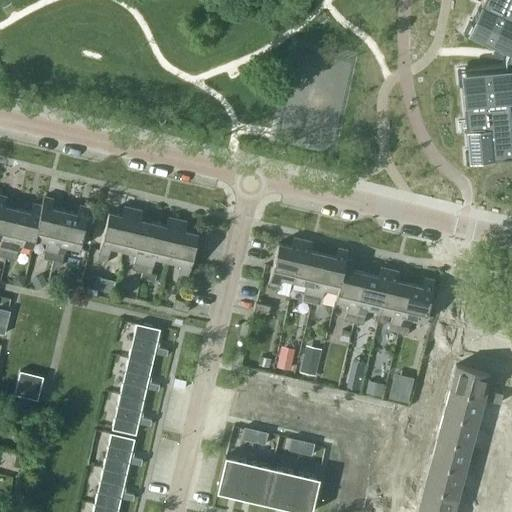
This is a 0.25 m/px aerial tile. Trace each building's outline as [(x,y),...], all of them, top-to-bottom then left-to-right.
[(476,22),(471,33),(509,50),(511,42),(511,0),(481,0),(472,21),(476,22)] [(466,81),(461,82),(468,150),(472,149),(473,160),(511,156),(511,131),(506,66),(465,70),(466,81)] [(0,256),(6,258),(18,208),(5,205),(7,197),(0,195),(0,238),(1,239),(0,243),(0,256)] [(52,260),(64,210),(51,207),(53,199),(43,196),(41,205),(42,205),(35,238),(47,241),(43,257),(52,260)] [(42,205),(41,205),(33,203),(31,211),(18,208),(6,258),(16,260),(20,243),(33,246),(35,238),(42,205)] [(64,210),(52,260),(62,262),(66,244),(80,248),(89,207),(79,205),(77,214),(64,210)] [(123,249),(132,209),(123,206),(121,215),(108,212),(96,261),(106,264),(110,246),(123,249)] [(132,209),(123,249),(136,253),(132,269),(141,272),(153,223),(140,220),(142,211),(132,209)] [(168,260),(177,219),(168,217),(166,226),(153,223),(141,272),(140,278),(155,282),(157,273),(151,272),(155,257),(168,260)] [(177,219),(168,260),(181,263),(179,273),(188,275),(198,234),(184,230),(186,221),(177,219)] [(295,282),(305,241),(296,239),(294,248),(280,244),(270,285),(279,288),(281,278),(295,282)] [(313,304),(325,255),(312,252),(314,243),(305,241),(295,282),(307,284),(303,301),(313,304)] [(347,260),(348,260),(350,251),(340,249),(338,258),(325,255),(313,304),(323,306),(327,289),(339,291),(339,292),(347,260)] [(357,262),(348,260),(347,260),(339,292),(339,291),(337,300),(350,304),(346,321),(355,323),(367,274),(354,271),(357,262)] [(382,311),(392,270),(383,268),(380,277),(367,274),(355,323),(365,325),(369,308),(382,311)] [(400,333),(411,285),(398,282),(401,273),(392,270),(382,311),(395,314),(391,331),(400,333)] [(14,278),(13,284),(23,286),(25,275),(20,274),(14,278)] [(48,284),(43,274),(32,279),(37,289),(48,284)] [(102,276),(90,274),(87,287),(99,289),(102,276)] [(102,276),(99,289),(112,292),(115,279),(102,276)] [(411,285),(400,333),(409,336),(413,319),(427,322),(437,281),(427,279),(424,288),(411,285)] [(189,313),(191,303),(176,299),(174,309),(189,313)] [(255,313),(269,316),(271,306),(257,303),(255,313)] [(0,320),(8,322),(10,310),(0,307),(0,320)] [(136,323),(128,358),(152,364),(155,352),(167,355),(168,349),(156,346),(160,328),(136,323)] [(342,329),(340,340),(349,342),(351,332),(342,329)] [(277,367),(290,369),(293,355),(280,352),(277,367)] [(300,372),(316,376),(320,358),(304,355),(300,372)] [(261,356),(259,365),(269,367),(271,359),(261,356)] [(148,381),(152,364),(128,358),(120,394),(144,399),(147,387),(158,390),(160,384),(148,381)] [(500,403),(502,393),(487,389),(491,375),(456,366),(449,391),(484,400),(485,399),(500,403)] [(14,394),(38,400),(44,376),(20,370),(14,394)] [(347,386),(359,389),(362,376),(350,373),(347,386)] [(382,396),(384,383),(369,380),(366,392),(382,396)] [(408,402),(411,391),(391,386),(388,397),(408,402)] [(478,424),(484,400),(449,391),(443,415),(478,424)] [(140,416),(144,399),(120,394),(112,429),(136,434),(139,422),(150,425),(152,419),(140,416)] [(471,449),(478,424),(443,415),(436,439),(471,449)] [(254,441),(256,429),(245,427),(242,439),(254,441)] [(268,432),(256,429),(254,441),(265,444),(268,432)] [(111,433),(103,468),(127,473),(129,462),(141,465),(142,459),(131,456),(135,438),(111,433)] [(300,452),(303,440),(291,437),(288,449),(300,452)] [(464,473),(471,449),(436,439),(430,463),(464,473)] [(315,443),(303,440),(300,452),(312,455),(315,443)] [(240,496),(249,460),(225,455),(217,490),(240,496)] [(265,502),(272,466),(249,460),(240,496),(265,502)] [(458,497),(464,473),(430,463),(423,487),(458,497)] [(287,507),(296,471),(272,466),(265,502),(287,507)] [(122,492),(127,473),(103,468),(94,503),(118,509),(121,497),(133,500),(134,494),(122,492)] [(311,511),(319,477),(296,471),(287,507),(308,511),(311,511)] [(418,511),(453,511),(458,497),(423,487),(416,511),(418,511)] [(488,502),(497,503),(496,511),(511,511),(511,510),(511,489),(490,487),(488,502)] [(117,511),(118,509),(94,503),(92,511),(117,511)]
